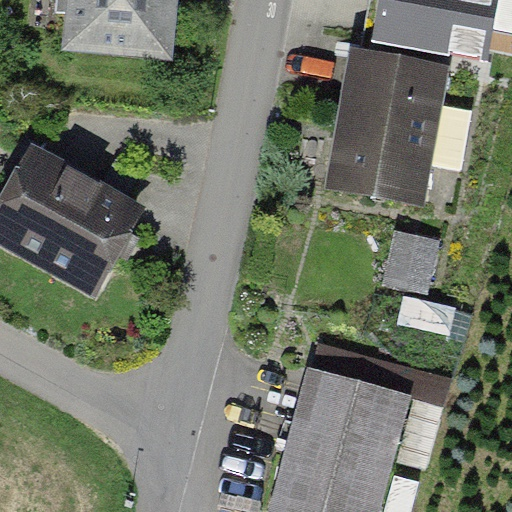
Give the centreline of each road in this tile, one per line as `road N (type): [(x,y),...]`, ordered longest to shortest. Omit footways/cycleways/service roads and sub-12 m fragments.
road 1 (residential): [(267,0),(176,426)]
road 2 (residential): [(0,348),(49,377),(176,426)]
